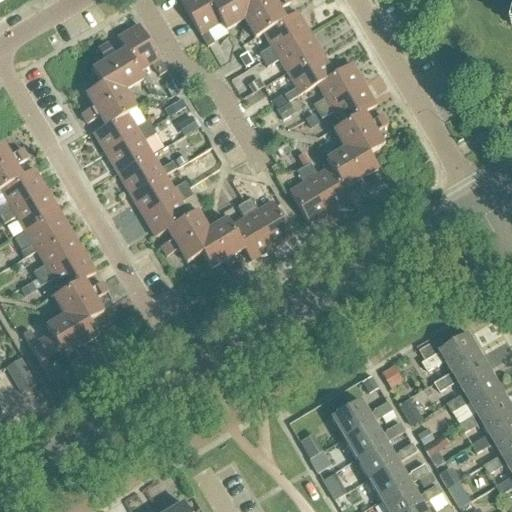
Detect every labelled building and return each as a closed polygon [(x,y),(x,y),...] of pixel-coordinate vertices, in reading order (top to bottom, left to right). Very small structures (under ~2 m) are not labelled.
[(221,26),(208,3),(206,0),(186,0),(179,4),(207,51),(214,46),(207,34),(220,26),(221,26)] [(213,0),(208,3),(221,26),(226,34),(244,23),(254,41),(262,36),(287,21),(281,12),(290,6),(286,0),(278,0),(273,3),(270,0),(213,0)] [(321,57),(309,36),(296,16),(287,21),(262,36),(270,50),(258,57),(267,71),(279,64),(287,78),(321,57)] [(124,54),(137,76),(138,75),(152,67),(159,79),(166,75),(138,29),(117,42),(124,54)] [(143,83),(138,75),(137,76),(124,54),(114,59),(107,47),(97,53),(105,65),(91,73),(100,88),(85,97),(93,111),(81,118),(87,127),(99,120),(104,130),(127,116),(135,112),(124,94),(143,83)] [(244,71),(251,67),(246,57),(239,61),(244,71)] [(333,77),(321,57),(287,78),(295,92),(283,99),(287,106),(317,89),(334,78),(333,77)] [(317,116),(363,88),(351,68),(350,67),(333,77),(334,78),(317,89),(325,102),(312,109),(317,116)] [(259,83),(249,89),(253,96),(263,90),(259,83)] [(375,108),(363,88),(317,116),(321,123),(333,116),(341,129),(363,115),(364,116),(376,109),(375,108)] [(276,111),(286,106),(282,98),(272,104),(276,111)] [(175,116),(185,110),(181,103),(171,109),(175,116)] [(289,107),(276,114),(282,124),(295,117),(289,107)] [(364,116),(363,115),(341,129),(333,133),(344,152),(326,162),(331,170),(344,193),(354,187),(361,199),(371,193),(364,181),(377,173),(368,158),(383,149),(375,136),(387,129),(381,119),(369,126),(364,116)] [(127,116),(104,130),(92,137),(105,158),(151,131),(147,124),(135,131),(127,118),(127,116)] [(309,132),(319,127),(314,118),(304,123),(309,132)] [(184,141),(198,132),(191,120),(176,128),(184,141)] [(156,137),(151,131),(105,158),(118,179),(152,159),(144,145),(156,137)] [(0,193),(21,179),(15,170),(27,163),(22,153),(10,160),(2,147),(0,147),(0,193)] [(280,160),(289,154),(285,147),(276,153),(280,160)] [(205,173),(217,166),(210,154),(198,161),(205,173)] [(302,169),(309,165),(304,157),(297,161),(302,169)] [(160,172),(152,159),(118,179),(130,200),(164,179),(176,172),(172,165),(160,172)] [(178,170),(187,165),(183,159),(175,164),(178,170)] [(344,193),(331,170),(330,171),(317,179),(310,167),(303,171),(330,217),(351,205),(344,193)] [(330,217),(303,171),(296,175),(303,187),(289,196),(309,230),(330,217)] [(0,220),(46,193),(33,172),(21,179),(0,193),(0,194),(7,207),(0,211),(0,220)] [(172,193),(164,179),(130,200),(142,220),(188,192),(184,186),(172,193)] [(197,196),(207,190),(202,183),(192,189),(197,196)] [(240,202),(250,196),(243,184),(233,190),(240,202)] [(192,199),(188,192),(142,220),(155,241),(167,234),(188,220),(180,206),(192,199)] [(24,234),(58,214),(46,193),(0,220),(0,221),(4,228),(16,221),(24,234)] [(250,202),(244,206),(271,253),(292,240),(272,206),(258,214),(250,202)] [(271,253),(244,206),(237,210),(244,222),(230,231),(243,253),(250,265),(271,253)] [(24,262),(36,255),(71,235),(58,214),(24,234),(32,248),(20,255),(24,262)] [(230,231),(225,223),(207,234),(196,215),(188,220),(167,234),(172,243),(160,251),(166,260),(178,253),(186,266),(201,257),(210,273),(224,265),(231,277),(240,271),(233,259),(243,253),(230,231)] [(36,283),(83,255),(71,235),(36,255),(44,269),(32,276),(36,283)] [(61,297),(83,283),(95,276),(83,255),(36,283),(41,290),(53,282),(60,296),(61,297)] [(84,348),(97,340),(88,325),(103,316),(95,303),(107,296),(101,286),(89,293),(83,283),(61,297),(60,296),(52,300),(64,319),(45,330),(50,338),(63,360),(64,360),(74,354),(81,366),(91,360),(84,348)] [(32,286),(20,293),(25,301),(37,294),(32,286)] [(71,372),(64,360),(63,360),(50,338),(36,346),(29,334),(22,338),(50,385),(71,372)] [(482,360),(469,338),(439,356),(421,367),(426,376),(444,365),(451,377),(452,376),(453,377),(482,360)] [(465,397),(494,380),(482,360),(453,377),(452,376),(451,377),(433,387),(439,396),(457,386),(463,397),(464,397),(465,397)] [(18,364),(4,368),(10,389),(23,385),(18,364)] [(390,392),(403,385),(394,370),(381,377),(390,392)] [(477,418),(506,401),(494,380),(465,397),(464,397),(463,397),(446,408),(451,417),(468,406),(476,418),(477,417),(477,418)] [(368,398),(377,392),(370,381),(361,387),(368,398)] [(361,402),(368,398),(361,387),(354,391),(361,402)] [(489,439),(511,425),(511,411),(506,401),(477,418),(477,417),(476,418),(458,429),(463,438),(481,427),(488,439),(489,438),(489,439)] [(328,421),(341,443),(371,426),(390,415),(385,406),(366,417),(358,404),(328,421)] [(416,414),(404,420),(410,430),(421,423),(416,414)] [(502,459),(511,453),(511,425),(489,439),(489,438),(488,439),(470,449),(476,458),(493,448),(500,459),(501,459),(502,459)] [(378,438),(371,426),(341,443),(353,464),(382,447),(383,446),(402,435),(397,427),(378,438)] [(423,450),(434,443),(428,432),(416,439),(423,450)] [(391,459),(383,446),(382,447),(353,464),(366,484),(394,467),(395,468),(396,467),(414,456),(409,448),(391,459)] [(511,453),(502,459),(501,459),(500,459),(482,470),(488,479),(506,468),(511,479),(511,453)] [(434,472),(443,466),(437,455),(427,461),(434,472)] [(403,479),(396,467),(395,468),(394,467),(366,484),(378,505),(407,488),(408,488),(427,477),(422,468),(403,479)] [(511,480),(495,491),(500,500),(511,492),(511,480)] [(415,500),(408,488),(407,488),(378,505),(382,511),(413,511),(419,509),(420,508),(439,497),(434,489),(415,500)]
